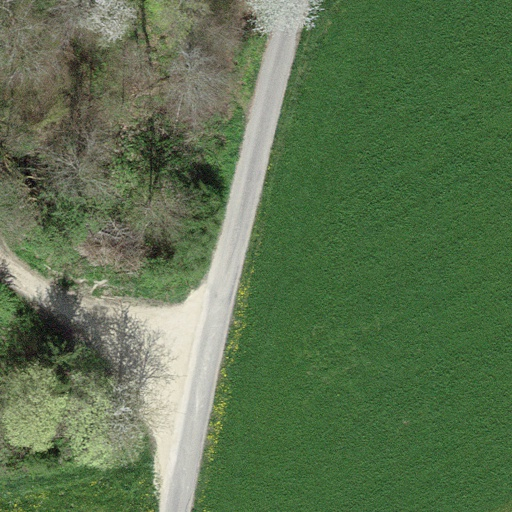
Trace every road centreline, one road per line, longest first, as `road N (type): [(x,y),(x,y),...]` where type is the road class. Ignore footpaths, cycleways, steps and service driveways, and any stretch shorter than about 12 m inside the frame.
road 1 (residential): [(172,511),(223,255),(293,0)]
road 2 (track): [(191,397),(42,296),(0,255)]
